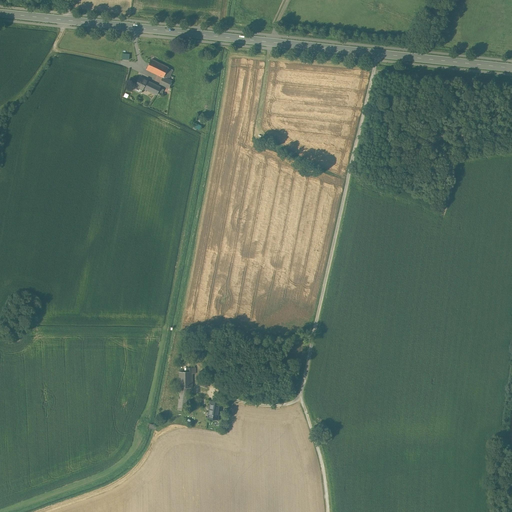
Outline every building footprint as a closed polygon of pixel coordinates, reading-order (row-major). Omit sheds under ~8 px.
[(172,70),(151,59),(146,69),(163,77),(167,79),(168,79),(172,70)] [(144,79),(140,77),(136,86),(143,90),(144,88),(147,81),(144,79)] [(167,79),(163,77),(160,84),(166,86),(169,80),(168,79),(167,79)] [(160,87),(147,81),(144,88),(157,95),(159,91),(158,91),(160,88),(160,87)] [(187,372),(179,372),(179,388),(188,388),(192,388),(192,374),(192,372),(187,372)] [(188,388),(180,388),(177,410),(186,411),(188,388)] [(220,403),(210,401),(208,418),(217,419),(220,403)]
